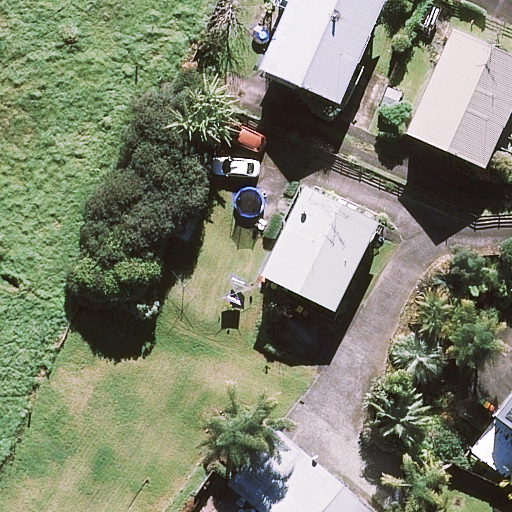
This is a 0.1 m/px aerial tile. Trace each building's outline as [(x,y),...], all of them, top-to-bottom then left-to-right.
[(383,7),(367,0),(292,0),(259,75),(338,110),(383,7)] [(511,109),(511,61),(454,34),(406,138),(482,174),(511,109)] [(377,225),(305,190),(261,281),(333,316),(377,225)] [(511,395),(470,454),(511,483),(511,482),(511,395)] [(368,511),(277,435),(230,490),(211,511),(368,511)]
